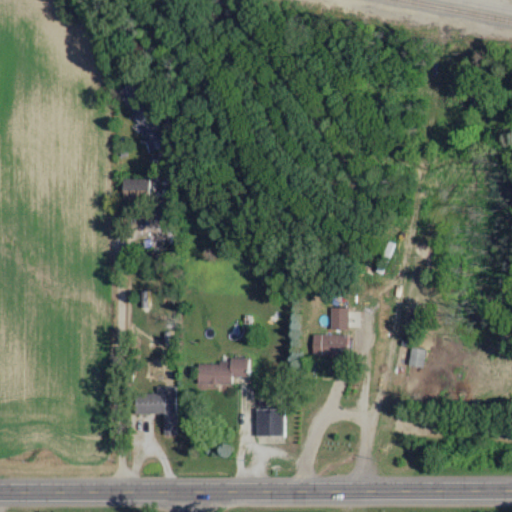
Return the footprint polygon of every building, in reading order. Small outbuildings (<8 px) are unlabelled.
[(125,177),(125,196),(151,196),(151,177),(125,177)] [(349,351),(349,332),(322,332),(322,351),(349,351)] [(250,358),(199,358),(199,381),(234,381),(234,373),(250,373),(250,358)] [(166,432),(178,432),(177,384),(158,384),(158,391),(137,391),(137,411),(166,411),(166,432)] [(260,433),(286,433),(286,406),(260,406),(260,433)]
